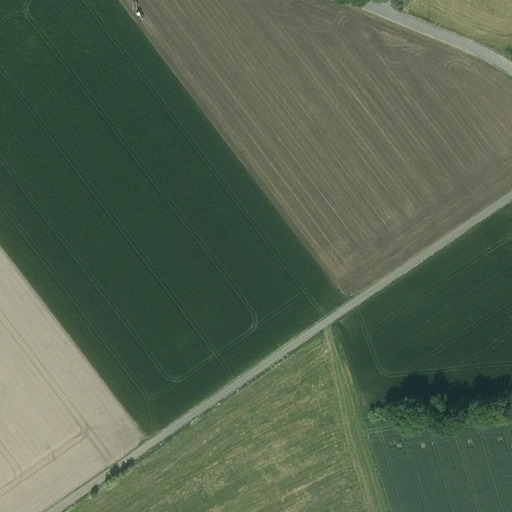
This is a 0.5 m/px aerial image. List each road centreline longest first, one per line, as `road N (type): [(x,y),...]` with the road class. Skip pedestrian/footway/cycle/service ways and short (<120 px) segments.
road 1 (unclassified): [(50,511),(511,193)]
road 2 (unclassified): [(511,68),(352,0)]
